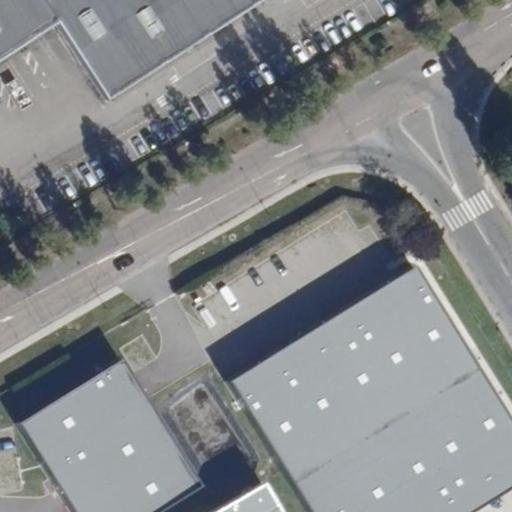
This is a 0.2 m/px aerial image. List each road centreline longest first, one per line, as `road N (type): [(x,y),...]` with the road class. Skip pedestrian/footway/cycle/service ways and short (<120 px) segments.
road 1 (tertiary): [(0,330),(403,100)]
road 2 (unknown): [(0,180),(318,0)]
road 3 (unclassified): [(511,275),(403,100)]
road 4 (unknown): [(0,461),(122,388)]
road 5 (tertiary): [(403,100),(511,30)]
